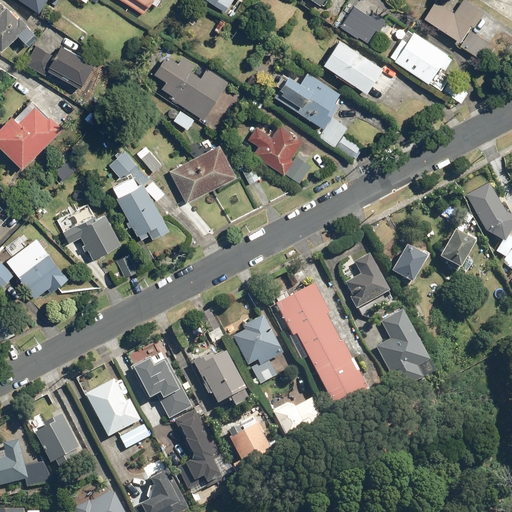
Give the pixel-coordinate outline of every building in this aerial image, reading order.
[(21,0),(39,11),(45,0),(21,0)] [(152,0),(121,0),(143,14),(152,0)] [(207,0),(225,11),(232,0),(238,0),(240,1),(241,0),(207,0)] [(434,0),(433,0),(422,18),(458,41),(469,24),(473,27),(482,12),(464,0),(460,0),(453,12),(434,0)] [(0,12),(0,49),(1,51),(18,35),(24,41),(34,32),(28,25),(8,5),(0,12)] [(210,12),(206,18),(216,24),(219,17),(210,12)] [(469,30),(460,46),(480,58),(489,43),(469,30)] [(394,59),(393,60),(427,82),(438,66),(443,69),(451,58),(445,55),(446,53),(413,32),(409,38),(404,34),(390,56),(394,59)] [(338,39),(321,64),(365,91),(381,101),(400,72),(383,61),(380,66),(338,39)] [(80,88),(94,63),(61,46),(47,71),(80,88)] [(44,74),(53,55),(35,47),(26,66),(44,74)] [(172,95),(170,98),(202,118),(227,80),(206,67),(200,77),(190,71),(194,63),(182,55),(177,63),(165,55),(153,73),(165,81),(161,88),(172,95)] [(273,96),(321,127),(337,104),(332,101),(339,92),(306,70),(299,82),(288,75),(273,96)] [(251,74),(245,83),(255,89),(261,80),(251,74)] [(449,82),(443,92),(460,102),(466,92),(449,82)] [(49,114),(47,117),(34,104),(18,121),(12,115),(0,127),(0,146),(22,168),(39,151),(62,127),(49,114)] [(180,111),(175,118),(188,126),(193,118),(180,111)] [(332,117),(318,136),(334,146),(347,127),(332,117)] [(101,119),(85,134),(93,143),(109,127),(101,119)] [(252,153),(283,173),(292,159),(289,157),(301,138),(278,124),(270,136),(255,126),(247,139),(257,145),(252,153)] [(343,135),(336,147),(352,157),(359,146),(343,135)] [(169,169),(186,202),(236,176),(219,144),(169,169)] [(137,153),(153,172),(162,164),(146,145),(137,153)] [(140,183),(146,190),(156,200),(164,193),(125,150),(109,165),(120,177),(123,173),(126,176),(130,173),(140,183)] [(295,155),(284,172),(299,181),(310,164),(295,155)] [(241,169),(248,183),(259,178),(252,164),(241,169)] [(485,231),(503,241),(511,227),(511,216),(504,211),(489,182),(466,195),(485,231)] [(146,190),(140,183),(115,197),(128,220),(125,221),(128,227),(131,225),(136,235),(137,234),(140,238),(149,233),(151,238),(168,229),(146,190)] [(16,208),(2,222),(10,230),(24,216),(16,208)] [(62,230),(69,242),(80,236),(92,259),(121,244),(105,213),(96,218),(94,214),(62,230)] [(439,257),(459,268),(474,241),(454,230),(439,257)] [(504,257),(511,245),(511,238),(507,236),(497,251),(504,257)] [(36,237),(5,260),(33,296),(46,286),(50,290),(67,277),(36,237)] [(390,271),(411,283),(426,257),(406,246),(390,271)] [(511,248),(502,262),(511,269),(511,248)] [(116,259),(124,273),(136,267),(129,252),(116,259)] [(355,309),(389,290),(368,254),(353,262),(360,274),(344,283),(352,296),(349,298),(355,309)] [(0,260),(0,286),(13,274),(0,260)] [(338,407),(366,392),(309,286),(274,305),(291,336),(298,332),(338,407)] [(396,382),(417,371),(410,357),(420,351),(395,306),(377,315),(386,331),(372,338),(396,382)] [(224,338),(210,308),(198,314),(213,344),(224,338)] [(7,314),(0,317),(0,339),(15,333),(7,314)] [(259,384),(276,375),(268,360),(282,354),(262,315),(241,326),(243,331),(232,337),(246,366),(256,360),(258,364),(250,367),(259,384)] [(248,399),(243,390),(245,389),(225,351),(213,357),(212,354),(206,357),(205,354),(192,361),(201,378),(202,377),(216,404),(229,397),(234,406),(248,399)] [(168,419),(191,406),(165,358),(154,365),(149,356),(130,367),(148,399),(155,395),(168,419)] [(107,437),(140,419),(129,399),(125,401),(113,379),(85,394),(107,437)] [(311,425),(322,419),(311,397),(290,408),(288,404),(272,413),(286,439),(296,434),(297,437),(314,429),(311,425)] [(198,491),(222,479),(213,460),(221,456),(205,426),(203,427),(194,409),(174,419),(185,439),(184,440),(191,454),(189,460),(176,467),(188,489),(195,485),(198,491)] [(60,471),(81,460),(77,452),(87,447),(80,432),(72,436),(60,414),(43,423),(45,427),(34,432),(50,463),(54,460),(60,471)] [(126,449),(150,436),(144,424),(119,437),(126,449)] [(237,478),(273,459),(254,424),(240,431),(238,427),(227,433),(229,437),(226,438),(239,461),(231,465),(237,478)] [(0,484),(25,479),(27,487),(54,481),(43,461),(24,465),(18,440),(3,443),(6,457),(0,458),(0,484)] [(179,511),(189,507),(168,466),(158,471),(159,473),(149,478),(153,485),(149,498),(133,506),(135,511),(179,511)] [(75,511),(124,511),(113,490),(90,501),(89,499),(73,507),(75,511)]
